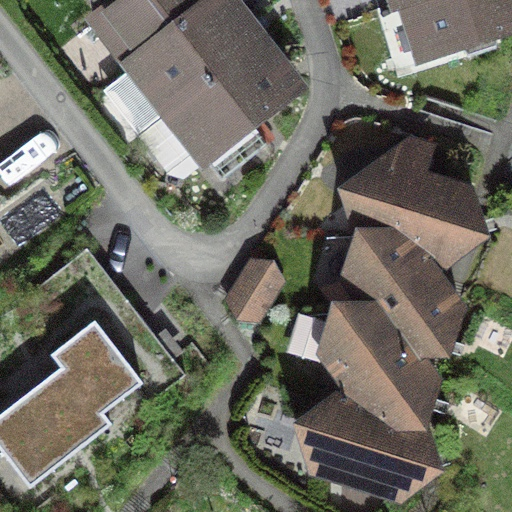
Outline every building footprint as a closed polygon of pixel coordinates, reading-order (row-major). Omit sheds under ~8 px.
[(211,0),(126,0),(113,11),(96,24),(131,66),(211,0)] [(103,0),(113,11),(126,0),(103,0)] [(257,37),(226,0),(211,0),(131,66),(167,111),(257,37)] [(511,0),(412,0),(404,3),(421,55),(511,25),(511,0)] [(304,94),(257,37),(167,111),(214,167),(304,94)] [(343,197),(362,238),(405,235),(441,265),(486,244),(469,187),(386,163),(343,197)] [(342,289),(355,310),(384,315),(418,366),(467,328),(441,265),(405,235),(362,238),(342,289)] [(73,354),(0,403),(0,435),(33,483),(181,383),(89,249),(29,290),(73,354)] [(323,359),(349,401),(373,425),(424,434),(443,402),(418,366),(384,315),(355,310),(332,316),(323,359)] [(442,480),(424,434),(373,425),(349,401),(297,437),(321,488),(411,510),(442,480)]
